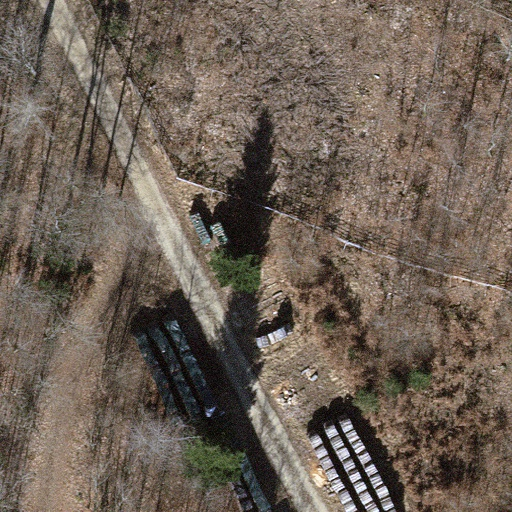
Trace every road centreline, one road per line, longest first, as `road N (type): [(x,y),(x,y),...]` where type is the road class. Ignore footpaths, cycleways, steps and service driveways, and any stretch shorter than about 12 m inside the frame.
road 1 (track): [(336,511),(159,219)]
road 2 (track): [(48,0),(159,219)]
